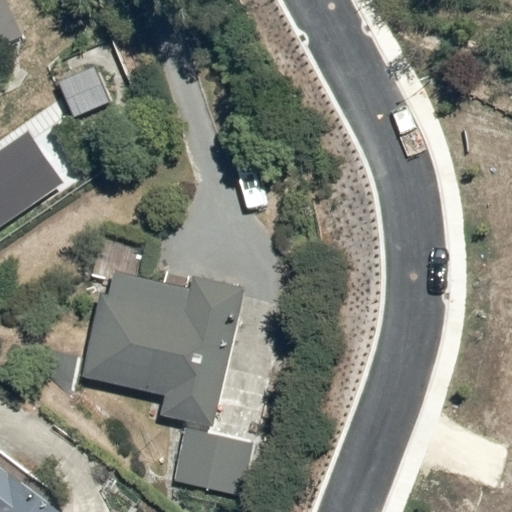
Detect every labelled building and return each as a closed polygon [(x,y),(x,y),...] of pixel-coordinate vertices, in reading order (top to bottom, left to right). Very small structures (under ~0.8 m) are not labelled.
[(0,0),(0,86),(7,83),(0,69),(0,52),(33,37),(16,0),(0,0)] [(0,239),(76,200),(45,140),(0,162),(0,239)] [(199,287),(120,270),(96,378),(166,394),(162,413),(228,428),(258,295),(200,282),(199,287)] [(511,364),(497,433),(511,435),(511,364)] [(247,443),(191,429),(179,479),(234,493),(247,443)] [(0,444),(0,511),(76,511),(65,504),(70,498),(0,444)]
